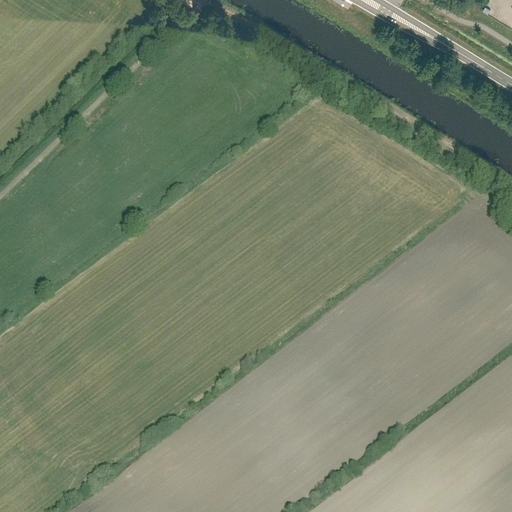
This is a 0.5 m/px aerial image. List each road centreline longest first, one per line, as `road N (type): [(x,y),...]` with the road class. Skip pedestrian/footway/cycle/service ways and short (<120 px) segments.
road 1 (unclassified): [(0,198),(202,0)]
road 2 (tertiary): [(511,87),(370,0)]
